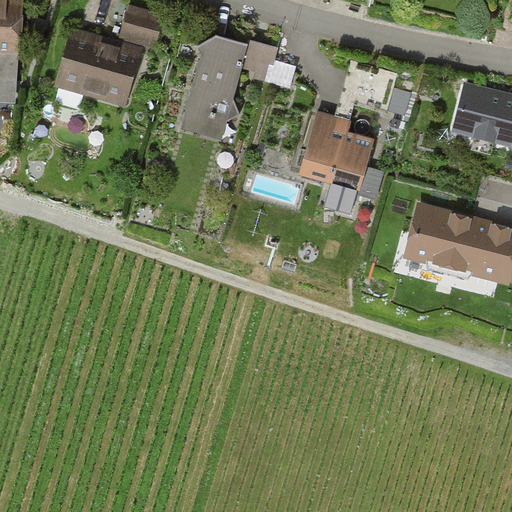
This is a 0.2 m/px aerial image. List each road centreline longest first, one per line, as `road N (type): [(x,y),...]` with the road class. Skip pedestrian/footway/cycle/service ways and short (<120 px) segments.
road 1 (track): [(0,201),(241,289),(511,371)]
road 2 (residential): [(511,58),(390,38),(250,0)]
